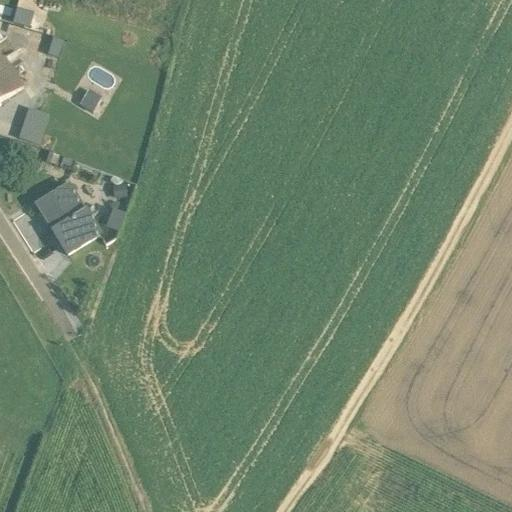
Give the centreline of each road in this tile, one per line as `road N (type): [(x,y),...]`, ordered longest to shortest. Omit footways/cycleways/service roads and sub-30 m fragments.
road 1 (track): [(284,511),(434,278),(511,131)]
road 2 (residential): [(68,342),(0,234)]
